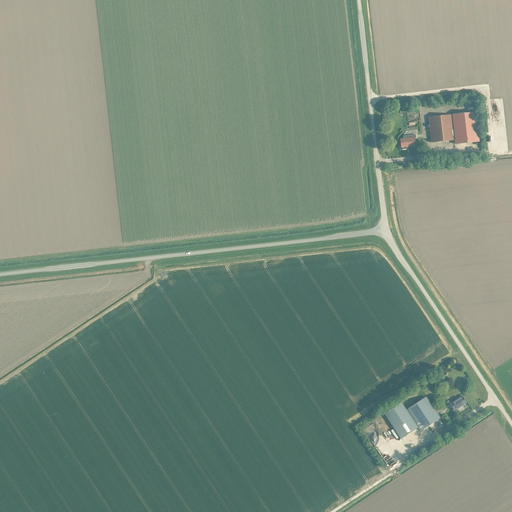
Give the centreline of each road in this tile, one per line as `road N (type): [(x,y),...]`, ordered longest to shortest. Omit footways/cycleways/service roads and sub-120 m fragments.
road 1 (unclassified): [(0,274),(382,229)]
road 2 (unclassified): [(511,424),(382,229)]
road 3 (unclassified): [(382,229),(357,0)]
road 4 (unknown): [(511,151),(498,146),(478,89),(368,103)]
